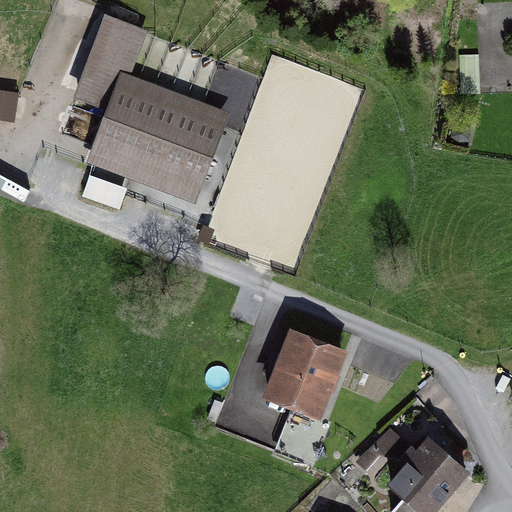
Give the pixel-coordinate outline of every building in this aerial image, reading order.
[(142,36),(90,14),(57,91),(109,113),(125,75),(142,36)] [(86,166),(195,213),(234,123),(125,75),(109,113),(86,166)] [(123,208),(126,188),(88,182),(84,202),(123,208)] [(341,361),(278,334),(249,400),(312,427),(341,361)] [(372,475),(409,511),(423,511),(459,475),(414,432),(372,475)]
